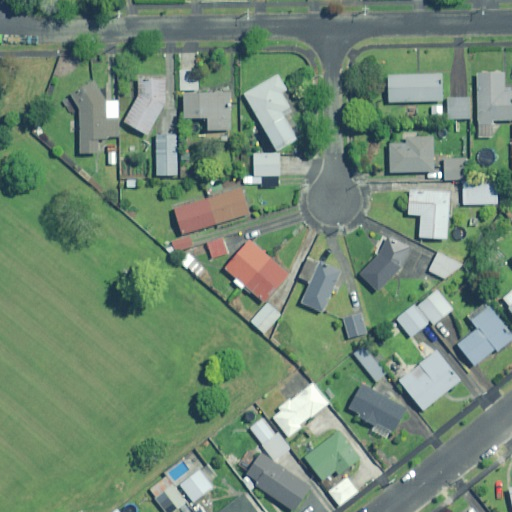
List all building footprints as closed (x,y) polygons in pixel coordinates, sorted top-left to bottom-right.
[(511,92),(505,93),(504,74),(478,74),(479,138),(493,138),(493,121),(511,121),(511,92)] [(287,90),(278,75),(245,95),(278,150),(297,139),(282,113),(290,107),(282,93),(287,90)] [(443,102),(443,75),(389,76),(389,102),(443,102)] [(139,98),(124,123),(148,135),(165,103),(165,80),(139,80),(139,98)] [(199,91),(184,91),(184,118),(209,119),(209,130),(231,131),(232,94),(199,93),(199,91)] [(106,102),(106,92),(81,93),(82,154),(99,154),(99,139),(120,138),(119,102),(106,102)] [(470,119),(469,98),(448,98),(449,120),(470,119)] [(443,106),(432,106),(432,117),(443,117),(443,106)] [(178,136),(157,136),(156,176),(177,176),(178,136)] [(434,137),(406,137),(406,145),(391,145),(391,173),(435,172),(434,137)] [(281,187),(280,154),(254,155),(255,168),(244,168),(244,184),(262,184),(262,187),(281,187)] [(466,181),(467,160),(445,159),(444,180),(466,181)] [(498,205),(498,182),(464,182),(464,205),(498,205)] [(251,214),(242,188),(176,208),(184,235),(251,214)] [(401,213),(401,221),(418,221),(418,216),(421,216),(420,238),(448,239),(450,193),(410,192),(409,213),(401,213)] [(194,247),(190,236),(172,242),(175,253),(194,247)] [(402,268),(411,248),(388,238),(381,253),(361,274),(377,291),(402,268)] [(224,239),(207,243),(211,259),(228,255),(224,239)] [(289,275),(250,241),(225,270),(265,303),(289,275)] [(463,265),(439,253),(429,271),(447,280),(463,265)] [(302,303),(321,313),(331,293),(336,296),(341,287),(335,284),(341,272),(322,263),(302,303)] [(358,293),(354,280),(345,282),(349,296),(358,293)] [(453,310),(438,291),(419,306),(434,325),(453,310)] [(276,311),(268,304),(252,322),(259,329),(276,311)] [(428,325),(415,306),(398,319),(411,337),(428,325)] [(511,340),(511,335),(490,308),(472,322),(479,329),(459,345),(475,366),(496,350),(498,352),(511,340)] [(361,313),(344,318),(350,339),(367,335),(361,313)] [(374,358),(364,346),(348,359),(352,363),(358,358),(377,382),(387,374),(380,364),(385,360),(379,354),(374,358)] [(461,381),(438,353),(401,382),(424,411),(461,381)] [(329,404),(315,385),(292,402),(291,401),(280,409),(282,412),(275,418),(289,438),(301,428),(300,426),(329,404)] [(374,431),(386,439),(389,434),(392,435),(407,411),(364,385),(349,408),(361,415),(359,417),(376,427),(374,431)] [(262,420),(251,429),(276,461),(290,450),(279,435),(275,437),(262,420)] [(361,459),(339,432),(306,458),(324,481),(337,471),(340,475),(361,459)] [(208,464),(203,467),(194,455),(189,458),(199,471),(181,486),(194,502),(213,488),(209,483),(218,476),(208,464)] [(261,457),(248,476),(258,482),(256,485),(295,511),(310,490),(261,457)] [(359,492),(348,478),(330,492),(341,506),(359,492)] [(174,511),(186,502),(173,486),(156,501),(165,511),(174,511)] [(256,511),(246,497),(224,511),(256,511)]
